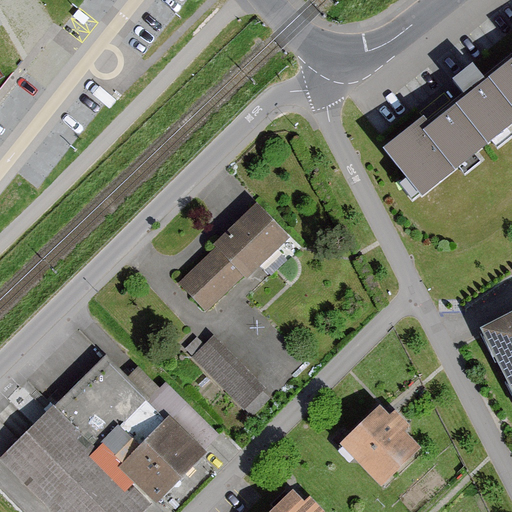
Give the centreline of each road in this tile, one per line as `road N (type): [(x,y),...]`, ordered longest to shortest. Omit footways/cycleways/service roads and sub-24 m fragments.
road 1 (residential): [(0,360),(253,114),(274,99),(327,89)]
road 2 (residential): [(419,290),(196,511)]
road 3 (residential): [(419,290),(328,119),(327,89)]
road 4 (residential): [(511,476),(419,290)]
road 5 (residential): [(329,62),(382,45),(448,0)]
